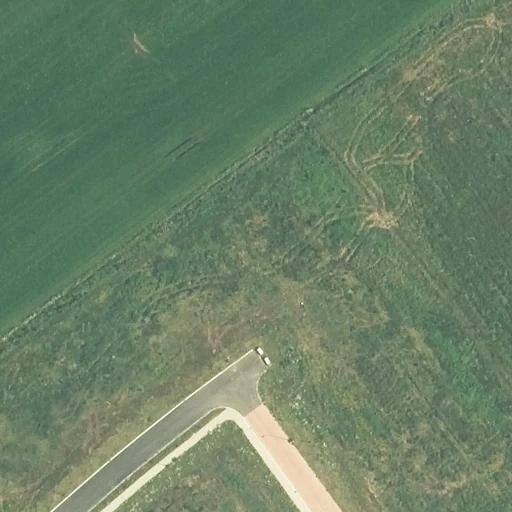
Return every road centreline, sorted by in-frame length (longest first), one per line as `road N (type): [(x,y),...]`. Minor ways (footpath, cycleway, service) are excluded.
road 1 (unclassified): [(459,233),(228,384)]
road 2 (unclassified): [(228,384),(70,511)]
road 3 (unclassified): [(228,384),(320,511)]
